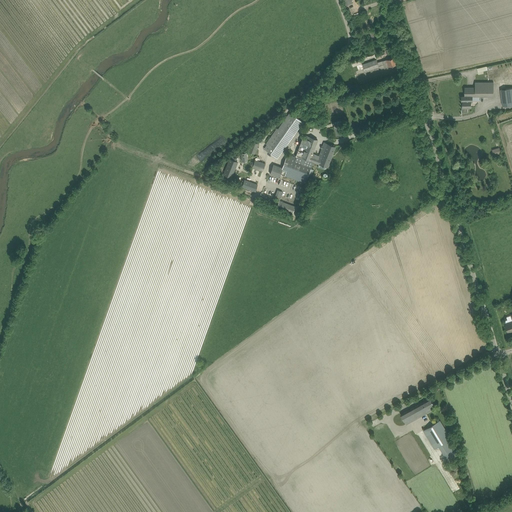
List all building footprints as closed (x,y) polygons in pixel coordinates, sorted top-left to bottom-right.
[(370,59),(371,61),(351,68),(353,73),(361,70),(362,72),(365,72),(379,67),(379,66),(384,64),(385,68),(397,64),(395,57),(378,62),(376,57),(370,59)] [(484,73),(483,70),(488,69),(487,66),(477,68),(478,74),(484,73)] [(475,87),(465,87),(465,96),(471,96),(480,96),(480,87),(482,87),(482,82),(475,82),(475,87)] [(480,87),(480,96),(493,96),(494,88),(493,82),(482,82),(482,87),(480,87)] [(511,88),(507,89),(500,89),(503,106),(511,104),(511,88)] [(471,100),(471,96),(465,96),(462,96),(462,100),(463,100),(463,107),(462,107),(462,112),(467,112),(467,107),(471,107),(471,100)] [(288,115),(267,145),(264,149),(277,158),(288,142),(289,142),(301,124),(288,115)] [(333,123),(334,126),(336,137),(345,134),(342,124),(342,123),(342,122),(341,122),(340,121),(333,123)] [(327,167),(335,146),(326,142),(324,142),(322,146),(323,146),(319,156),(313,153),(318,140),(317,139),(304,134),(296,155),(303,158),(303,159),(288,153),(283,167),(273,164),(270,174),(279,177),(280,174),(305,183),(313,163),(309,162),(310,160),(319,164),(318,167),(319,168),(323,169),(324,169),(325,169),(326,168),(327,168),(327,167)] [(252,141),(248,151),(255,154),(259,143),(252,141)] [(229,177),(231,178),(238,161),(236,161),(237,158),(232,156),(231,159),(229,158),(223,174),(225,175),(224,177),(228,179),(229,177)] [(255,159),(252,167),(263,171),(266,163),(255,159)] [(243,186),(255,191),(257,184),(245,180),(243,186)] [(435,405),(431,398),(401,414),(406,424),(427,413),(425,410),(435,405)] [(441,420),(423,430),(435,449),(439,446),(448,461),(461,453),(441,420)]
